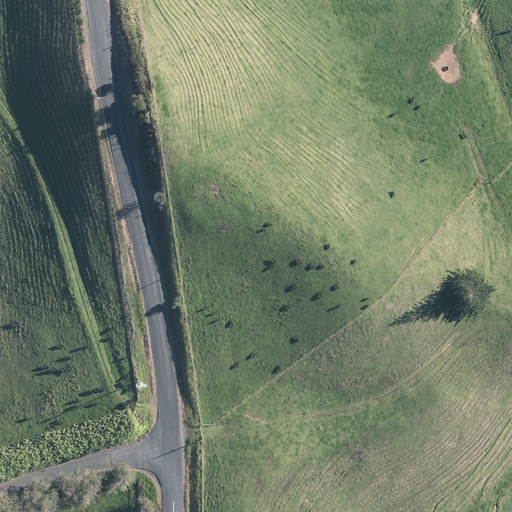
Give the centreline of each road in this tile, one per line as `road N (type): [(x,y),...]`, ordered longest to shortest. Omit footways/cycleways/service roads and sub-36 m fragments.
road 1 (unclassified): [(168,448),(166,378),(100,0)]
road 2 (unclassified): [(0,491),(168,448)]
